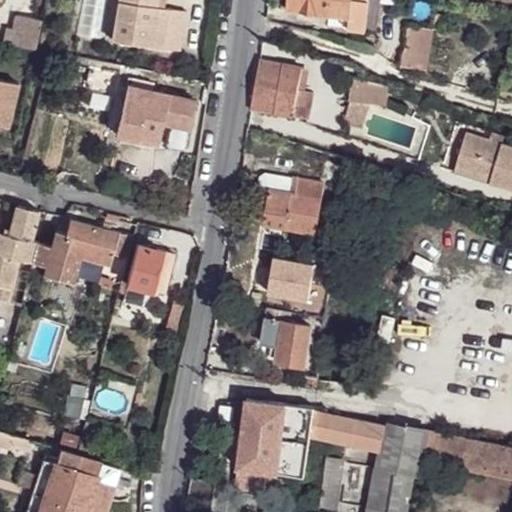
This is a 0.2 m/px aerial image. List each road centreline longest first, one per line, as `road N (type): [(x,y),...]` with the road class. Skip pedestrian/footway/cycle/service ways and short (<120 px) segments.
road 1 (tertiary): [(169,511),(220,233)]
road 2 (unknown): [(244,29),(481,91)]
road 3 (tertiary): [(220,233),(249,0)]
road 4 (residential): [(0,180),(220,233)]
